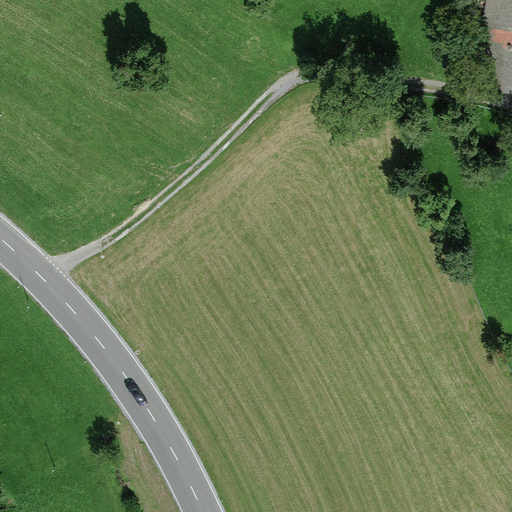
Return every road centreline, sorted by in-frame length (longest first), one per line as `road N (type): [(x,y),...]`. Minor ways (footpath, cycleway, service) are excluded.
road 1 (track): [(41,274),(111,241),(285,85),(314,69),(511,103)]
road 2 (secondary): [(203,511),(121,367),(0,239)]
